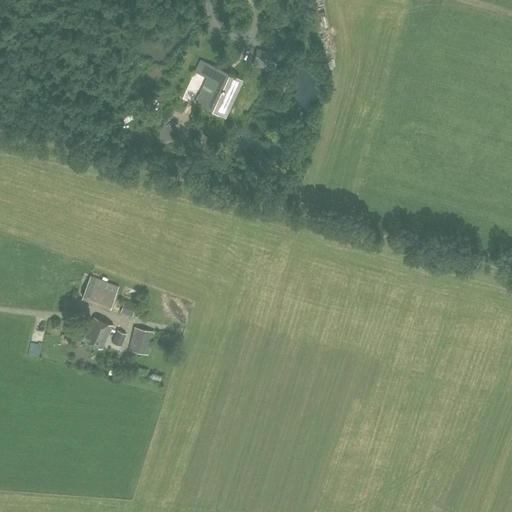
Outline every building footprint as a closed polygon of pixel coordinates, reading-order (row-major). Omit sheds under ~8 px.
[(261,50),(259,60),(276,64),(278,54),(261,50)] [(194,72),(216,82),(208,99),(224,106),(233,88),(238,78),(200,60),(194,72)] [(91,275),(87,285),(115,295),(119,286),(91,275)] [(103,348),(113,325),(94,316),(88,330),(80,327),(76,336),(103,348)] [(134,326),(128,349),(148,354),(154,331),(134,326)] [(117,329),(111,342),(121,346),(127,334),(117,329)]
